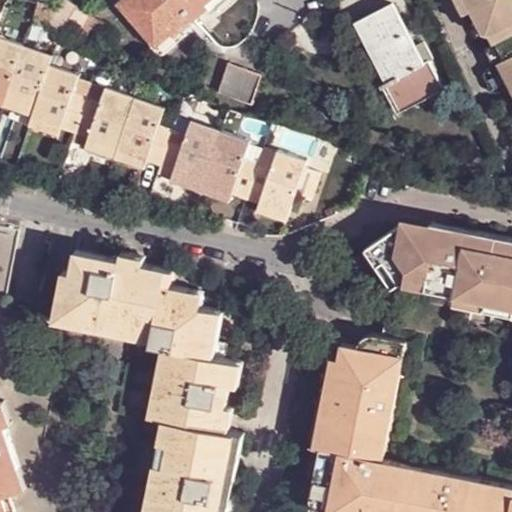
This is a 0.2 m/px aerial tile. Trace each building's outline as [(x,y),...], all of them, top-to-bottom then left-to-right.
[(92,44),(100,33),(108,21),(91,9),(76,0),(61,0),(54,8),(47,20),(74,36),(92,44)] [(195,17),(180,0),(124,0),(122,2),(159,42),(180,25),(182,28),(183,27),(195,17)] [(180,0),(195,17),(207,6),(209,5),(207,3),(210,0),(180,0)] [(228,0),(210,0),(207,3),(209,5),(207,6),(211,11),(213,14),(228,0)] [(475,6),(471,0),(463,0),(468,10),(475,6)] [(511,0),(471,0),(475,6),(492,42),(500,38),(511,31),(511,0)] [(387,85),(400,110),(404,109),(446,85),(431,57),(426,59),(395,1),(362,19),(357,22),(388,80),(383,82),(385,86),(387,85)] [(207,6),(195,17),(183,27),(188,31),(194,25),(199,21),(204,17),(211,11),(207,6)] [(180,25),(159,42),(167,52),(189,33),(188,31),(183,27),(182,28),(180,25)] [(511,31),(500,38),(509,57),(511,55),(511,31)] [(0,32),(0,101),(6,103),(26,41),(0,32)] [(55,52),(26,41),(6,103),(35,113),(52,61),(55,54),(55,52)] [(511,55),(509,57),(502,60),(511,80),(511,55)] [(52,61),(35,113),(32,123),(61,133),(64,126),(76,89),(83,71),(52,61)] [(223,91),(257,102),(265,75),(233,64),(223,91)] [(109,83),(103,99),(90,135),(88,145),(117,155),(138,94),(109,83)] [(89,94),(76,89),(64,126),(77,131),(89,94)] [(103,99),(89,94),(77,131),(90,135),(103,99)] [(169,104),(138,94),(117,155),(146,165),(149,158),(163,122),(169,104)] [(195,118),(189,132),(176,169),(174,179),(202,188),(223,127),(195,118)] [(174,126),(163,122),(149,158),(162,164),(174,126)] [(162,164),(176,169),(189,132),(174,126),(162,164)] [(254,137),(223,127),(202,188),(232,199),(235,193),(248,156),(254,137)] [(0,166),(0,167),(12,136),(0,131),(0,166)] [(259,209),(289,219),(300,191),(314,196),(323,169),(308,164),(310,157),(281,147),(274,165),(260,160),(248,197),(261,202),(259,209)] [(235,193),(248,197),(260,160),(248,156),(235,193)] [(511,236),(490,232),(454,225),(447,227),(445,235),(435,233),(436,228),(403,222),(367,245),(379,264),(386,260),(401,282),(405,279),(441,287),(442,282),(459,286),(458,290),(475,294),(475,296),(505,302),(511,303),(511,236)] [(151,412),(166,415),(161,437),(171,440),(166,461),(157,460),(145,511),(223,511),(239,430),(231,428),(225,427),(230,403),(234,382),(238,359),(216,354),(225,308),(204,303),(207,288),(174,281),(167,279),(170,266),(147,260),(122,256),(77,247),(73,267),(64,308),(57,307),(55,317),(154,338),(154,341),(165,343),(151,412)] [(122,256),(147,260),(148,253),(124,249),(122,256)] [(167,279),(174,281),(177,267),(170,266),(167,279)] [(66,267),(57,307),(64,308),(73,267),(66,267)] [(401,282),(440,290),(441,287),(405,279),(401,282)] [(324,511),(511,511),(511,430),(451,419),(452,412),(470,302),(399,288),(392,292),(388,307),(382,342),(373,340),(366,341),(360,346),(356,352),(343,351),(340,360),(323,452),(315,501),(318,506),(321,510),(324,511)] [(238,359),(234,382),(241,384),(245,360),(238,359)] [(323,452),(340,360),(333,359),(316,450),(323,452)] [(6,398),(0,400),(0,401),(7,423),(13,420),(6,398)] [(0,511),(11,511),(4,493),(27,485),(14,444),(7,423),(0,401),(0,511)] [(225,427),(231,428),(237,405),(230,403),(225,427)] [(223,511),(230,511),(246,431),(239,430),(223,511)]
